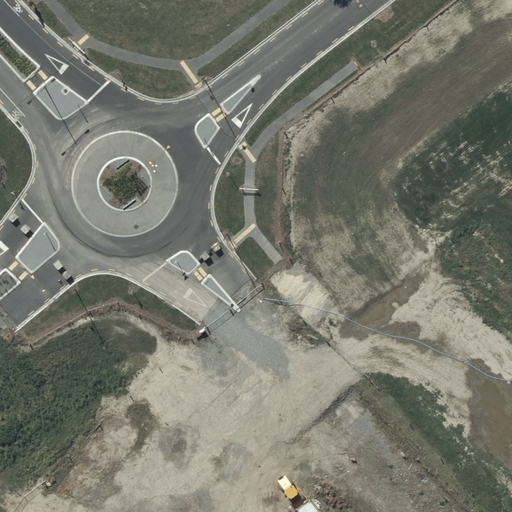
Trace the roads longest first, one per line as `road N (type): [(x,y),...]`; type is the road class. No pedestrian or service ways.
road 1 (track): [(422,511),(240,311)]
road 2 (residential): [(353,0),(180,138)]
road 3 (track): [(166,382),(188,411),(200,480),(215,511)]
road 4 (residential): [(172,236),(142,252),(107,252),(65,223)]
